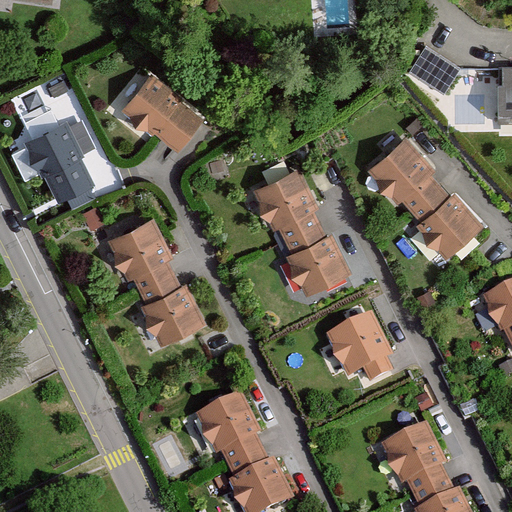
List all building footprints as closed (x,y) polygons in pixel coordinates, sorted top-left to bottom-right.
[(0,0),(0,5),(52,13),(53,0),(0,0)] [(426,54),(409,81),(444,102),(461,75),(426,54)] [(511,65),(498,66),(499,127),(511,126),(511,65)] [(149,82),(122,117),(178,161),(205,126),(149,82)] [(63,131),(24,151),(56,214),(95,194),(63,131)] [(409,136),(371,168),(447,260),(485,228),(409,136)] [(298,174),(254,197),(273,234),(279,231),(293,257),(287,260),(308,300),(352,277),(331,238),(324,241),(310,214),(317,210),(298,174)] [(150,228),(106,251),(126,288),(131,285),(145,311),(140,314),(161,354),(205,331),(184,291),(177,295),(162,268),(169,264),(150,228)] [(511,293),(485,306),(511,363),(511,293)] [(330,348),(347,386),(362,379),(369,393),(392,382),(369,331),(330,348)] [(240,403),(196,426),(215,463),(221,460),(235,486),(229,489),(241,511),(283,511),(294,506),(274,467),(267,470),(252,443),(259,439),(240,403)] [(426,433),(382,456),(401,493),(407,490),(418,511),(467,511),(460,497),(453,501),(438,473),(445,469),(426,433)]
